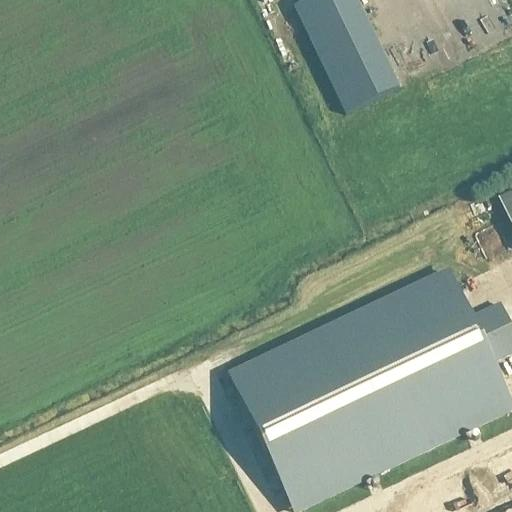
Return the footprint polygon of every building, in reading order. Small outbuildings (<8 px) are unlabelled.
[(353,0),(310,0),(292,9),(344,116),(398,90),(353,0)] [(479,49),(458,0),(429,0),(454,59),(479,49)] [(495,0),(474,0),(488,37),(507,30),(495,0)] [(511,194),(497,201),(511,233),(511,194)] [(187,395),(239,511),(293,511),(469,433),(448,388),(479,374),(458,328),(428,342),(407,297),(187,395)] [(511,451),(425,484),(424,479),(358,503),(361,511),(469,511),(511,496),(511,451)]
